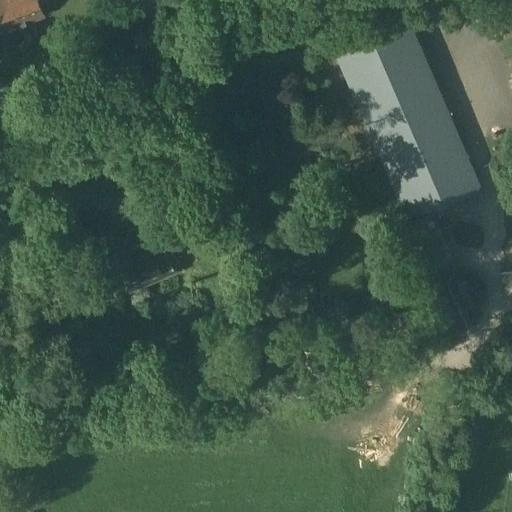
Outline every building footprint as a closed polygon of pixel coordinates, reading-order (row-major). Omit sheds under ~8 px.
[(47,0),(0,0),(0,18),(4,29),(42,15),(39,6),(48,2),(47,0)] [(160,0),(93,0),(105,31),(164,9),(160,0)] [(187,0),(172,6),(180,26),(203,17),(196,0),(187,0)] [(445,0),(449,19),(459,17),(456,0),(445,0)] [(459,6),(463,24),(474,21),(470,4),(459,6)] [(319,128),(283,136),(287,159),(322,151),(319,128)] [(129,246),(130,248),(115,255),(130,288),(172,270),(180,267),(164,231),(155,234),(155,232),(151,231),(158,207),(118,194),(90,186),(83,211),(130,225),(128,233),(126,232),(123,242),(129,244),(129,246)] [(173,211),(179,229),(200,219),(194,202),(173,210),(173,211)] [(407,222),(415,239),(439,228),(431,211),(407,222)] [(511,268),(500,270),(503,294),(511,293),(511,268)] [(453,331),(459,329),(472,323),(452,277),(433,285),(453,331)]
